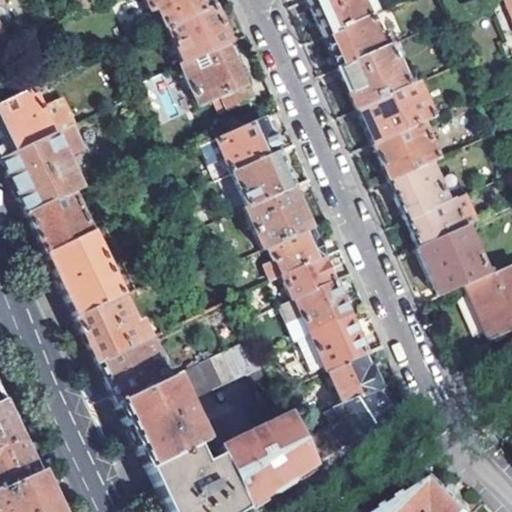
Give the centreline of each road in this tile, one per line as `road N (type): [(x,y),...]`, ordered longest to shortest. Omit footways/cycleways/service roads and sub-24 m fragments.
road 1 (residential): [(257,0),(445,423)]
road 2 (secondary): [(108,511),(9,303)]
road 3 (secondary): [(309,511),(445,423)]
